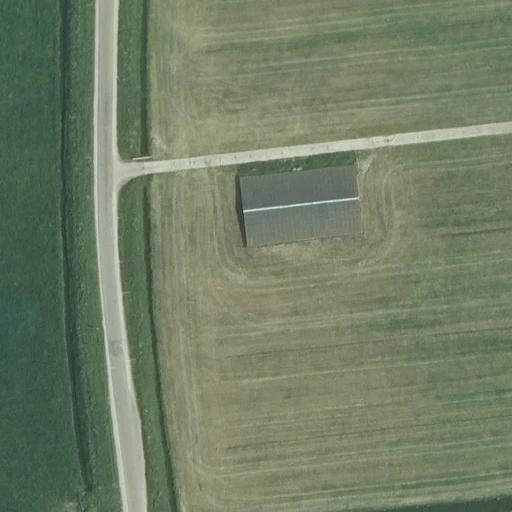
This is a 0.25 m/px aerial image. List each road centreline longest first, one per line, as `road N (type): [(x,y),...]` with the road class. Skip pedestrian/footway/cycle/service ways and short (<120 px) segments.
road 1 (unclassified): [(105,166),(511,121)]
road 2 (unclassified): [(130,511),(105,166)]
road 3 (unclassified): [(105,166),(107,0)]
